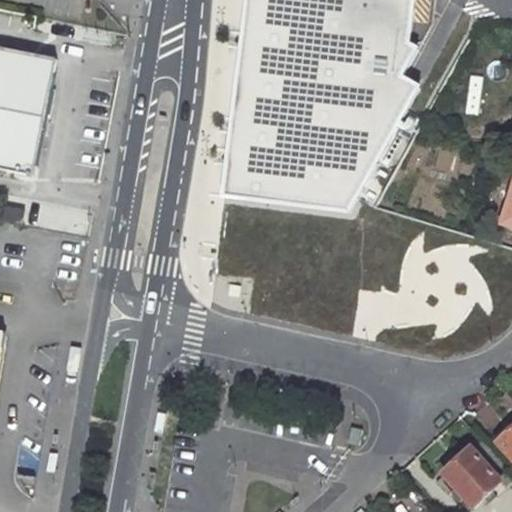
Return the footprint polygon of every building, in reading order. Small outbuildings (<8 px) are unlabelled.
[(246,0),(220,196),(350,211),(418,89),(402,78),(419,49),(410,44),(416,0),(246,0)] [(56,57),(0,46),(0,167),(33,174),(56,57)] [(511,191),(502,223),(511,226),(511,191)] [(22,212),(0,207),(0,223),(18,228),(22,212)] [(511,427),(498,440),(511,456),(511,427)] [(511,475),(478,438),(471,444),(504,481),(510,488),(511,486),(511,475)] [(499,498),(493,491),(504,481),(471,444),(458,457),(441,471),(475,508),(485,499),(492,505),(499,498)]
